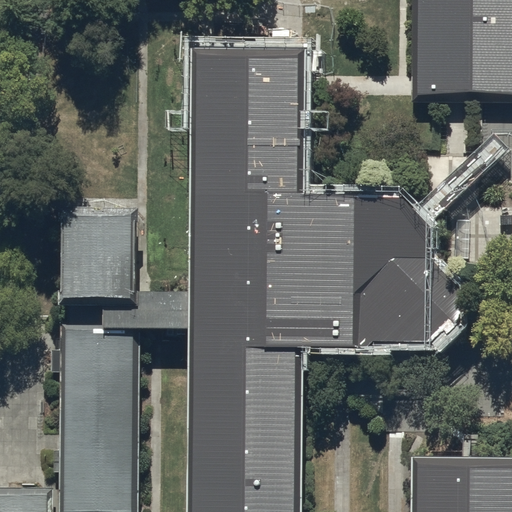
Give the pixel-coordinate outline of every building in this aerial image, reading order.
[(511,0),(414,0),(414,76),(414,103),(455,103),(511,103),(511,0)] [(189,293),(189,344),(187,511),(511,511),(511,461),(412,461),(411,511),(301,511),(303,351),(367,351),(373,345),(432,346),(444,334),(447,338),(460,325),(459,286),(432,261),(432,229),(398,199),(305,198),(305,96),(305,77),(305,75),(306,52),(302,52),(279,51),(191,51),(189,293)] [(403,76),(305,77),(305,96),(413,96),(414,76),(403,76)] [(189,344),(189,293),(139,293),(139,209),(61,209),(60,310),(103,310),(103,325),(61,324),(59,511),(139,511),(140,343),(157,343),(189,344)] [(53,511),(54,490),(0,489),(0,511),(53,511)]
